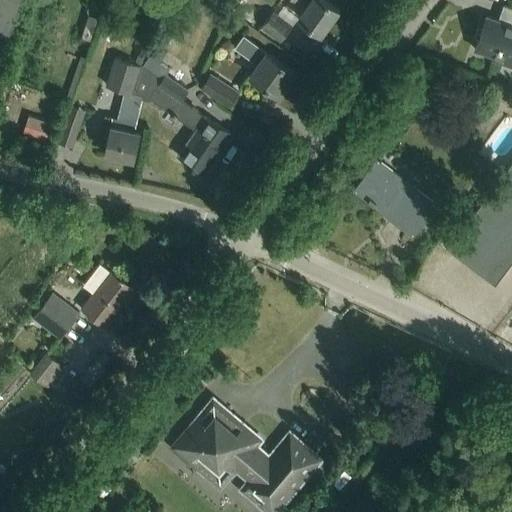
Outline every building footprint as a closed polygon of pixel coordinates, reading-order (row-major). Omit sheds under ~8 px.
[(20,0),(0,0),(0,47),(4,48),(20,0)] [(258,0),(253,7),(265,16),(274,5),(267,0),(258,0)] [(339,9),(326,0),(299,0),(306,4),(297,16),(321,33),(339,9)] [(511,6),(503,3),(497,19),(486,15),(474,48),(493,55),(492,59),(511,65),(511,6)] [(292,24),(273,10),(261,27),(280,40),(292,24)] [(80,36),(89,39),(96,17),(88,14),(80,36)] [(293,71),(246,37),(243,35),(234,47),(257,63),(249,74),(277,94),(293,71)] [(146,40),(142,51),(151,54),(155,44),(146,40)] [(107,133),(103,153),(133,159),(138,139),(122,136),(125,120),(133,93),(129,92),(140,64),(116,57),(114,63),(107,85),(119,90),(124,91),(117,117),(112,116),(110,124),(109,123),(107,133)] [(125,120),(122,136),(138,139),(139,130),(134,129),(141,97),(149,100),(150,99),(195,129),(177,154),(205,173),(232,133),(205,115),(198,110),(192,106),(181,99),(187,90),(164,74),(161,78),(140,64),(129,92),(133,93),(125,120)] [(180,65),(175,74),(194,85),(199,76),(180,65)] [(230,106),(235,98),(238,93),(209,74),(201,86),(230,106)] [(66,122),(60,142),(72,146),(78,126),(81,118),(84,109),(71,105),(68,114),(66,122)] [(377,159),(355,188),(367,197),(367,198),(372,203),(375,199),(382,204),(380,207),(412,231),(434,202),(417,189),(377,159)] [(511,159),(453,237),(446,247),(494,283),(511,259),(511,159)] [(446,247),(453,237),(444,230),(437,240),(446,247)] [(110,269),(109,269),(100,262),(83,284),(92,292),(81,307),(105,326),(121,305),(119,304),(132,287),(134,289),(135,288),(110,269)] [(78,312),(51,291),(32,316),(59,336),(78,312)] [(64,365),(45,351),(29,373),(48,387),(64,365)] [(172,446),(188,459),(189,460),(192,457),(205,468),(202,471),(220,486),(235,467),(249,479),(241,488),(269,511),(273,511),(319,457),(289,432),(268,456),(255,444),(260,438),(243,424),(240,427),(228,417),(231,414),(212,398),(172,446)]
